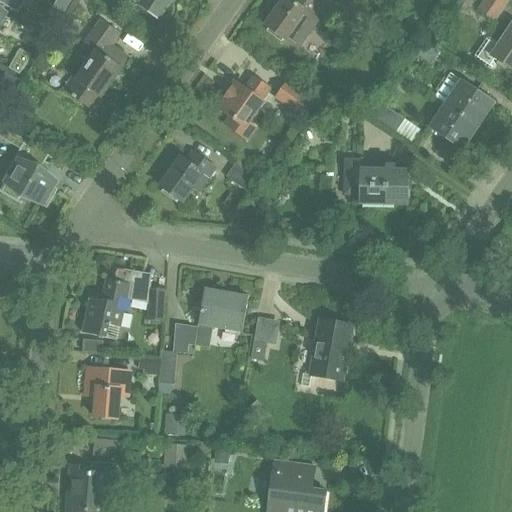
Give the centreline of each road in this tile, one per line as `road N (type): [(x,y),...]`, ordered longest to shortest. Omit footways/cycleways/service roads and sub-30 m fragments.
road 1 (residential): [(444,295),(145,242),(87,221)]
road 2 (residential): [(87,221),(241,0)]
road 3 (residential): [(29,511),(50,265)]
road 4 (residential): [(401,511),(421,356),(444,295)]
road 5 (residential): [(444,295),(511,188)]
